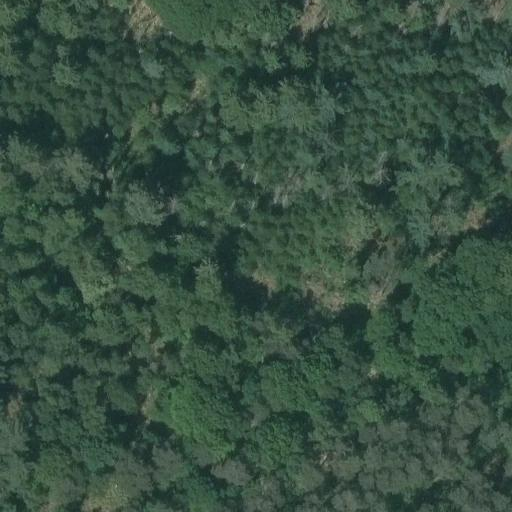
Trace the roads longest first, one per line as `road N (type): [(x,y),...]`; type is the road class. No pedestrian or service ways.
road 1 (track): [(145,511),(511,317)]
road 2 (unknown): [(511,361),(231,511)]
